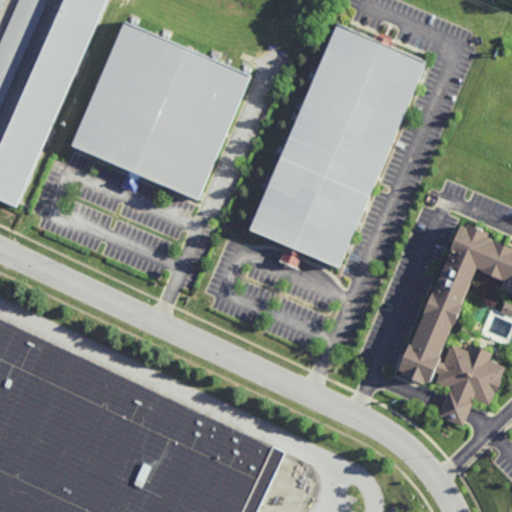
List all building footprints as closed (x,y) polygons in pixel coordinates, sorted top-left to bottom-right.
[(0,146),(64,0),(106,0),(17,205),(0,197),(0,146)] [(0,44),(19,0),(48,0),(0,108),(0,44)] [(126,20),(252,74),(198,199),(143,175),(135,191),(122,185),(129,169),(72,144),(126,20)] [(252,228),(286,244),(279,261),(297,268),(304,252),(339,266),(428,59),(340,22),(252,228)] [(461,428),(467,414),(473,400),(487,406),(503,369),(487,362),(490,354),(469,345),(467,351),(451,344),(443,362),(436,360),(474,271),(502,283),(499,289),(511,294),(511,253),(483,242),(486,236),(460,225),(397,373),(427,385),(432,374),(435,376),(431,384),(447,391),(441,404),(436,417),(461,428)] [(258,511),(286,452),(0,319),(0,511),(258,511)]
